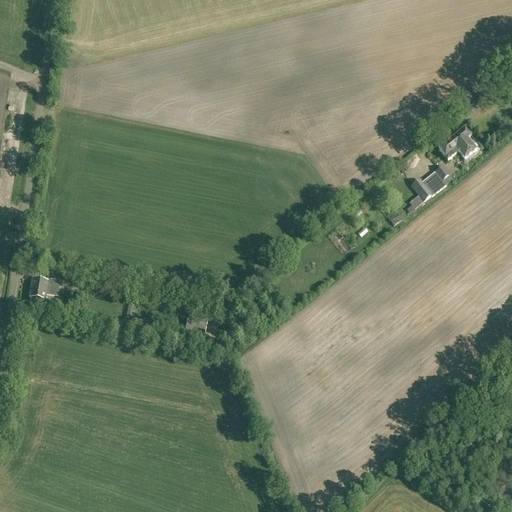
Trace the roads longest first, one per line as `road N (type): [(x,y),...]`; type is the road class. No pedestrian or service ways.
road 1 (unclassified): [(0,390),(55,0)]
road 2 (track): [(228,311),(371,194)]
